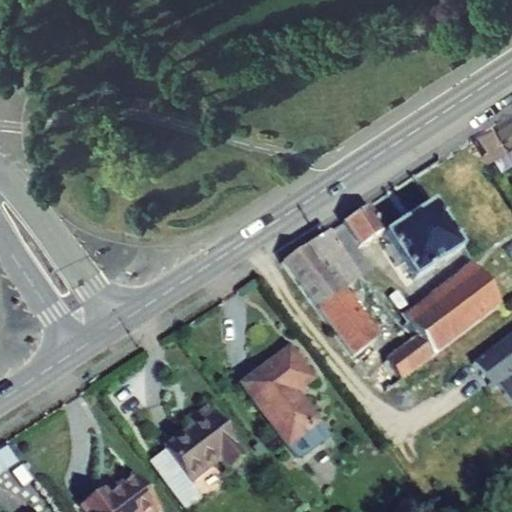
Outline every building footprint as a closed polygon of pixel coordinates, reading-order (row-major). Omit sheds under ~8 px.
[(511,145),(511,111),(481,131),(497,155),(511,145)] [(460,252),(431,206),(383,238),(413,283),(460,252)] [(341,225),(358,249),(383,233),(366,208),(341,225)] [(338,294),(359,279),(326,233),(281,265),(350,360),(373,343),(338,294)] [(456,339),(499,307),(473,273),(430,306),(456,339)] [(423,312),(448,346),(456,339),(430,306),(423,312)] [(448,346),(423,312),(404,326),(405,326),(416,340),(430,359),(431,358),(448,346)] [(511,335),(472,365),(483,379),(488,375),(493,381),(487,385),(492,391),(497,387),(511,406),(511,335)] [(430,359),(416,340),(384,364),(385,365),(398,383),(411,374),(430,359)] [(311,381),(288,351),(239,387),(285,447),(286,447),(295,459),(299,460),(325,440),(325,436),(294,394),(311,381)] [(428,396),(448,380),(431,358),(430,359),(411,374),(428,396)] [(385,394),(398,383),(385,365),(367,378),(377,391),(385,394)] [(243,458),(207,409),(193,419),(196,423),(187,430),(161,449),(188,485),(218,462),(225,471),(243,458)] [(187,430),(196,423),(193,419),(184,426),(187,430)] [(157,511),(132,479),(105,498),(101,491),(79,508),(82,511),(157,511)] [(402,500),(395,511),(412,511),(415,508),(402,500)]
